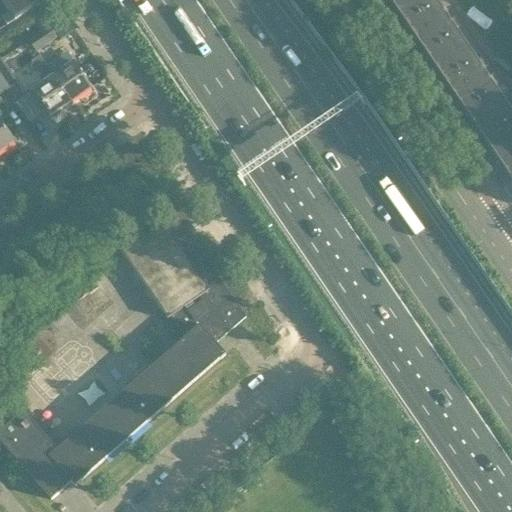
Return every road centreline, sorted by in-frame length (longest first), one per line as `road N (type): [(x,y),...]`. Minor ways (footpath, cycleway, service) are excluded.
road 1 (motorway): [(171,0),(511,499)]
road 2 (motorway): [(511,399),(236,0)]
road 3 (residential): [(152,101),(317,348)]
road 4 (tertiary): [(492,241),(325,0)]
road 5 (residential): [(139,511),(317,348)]
road 6 (residential): [(0,204),(152,101)]
